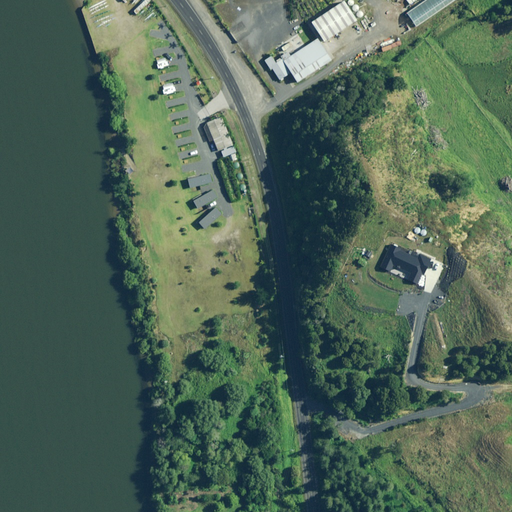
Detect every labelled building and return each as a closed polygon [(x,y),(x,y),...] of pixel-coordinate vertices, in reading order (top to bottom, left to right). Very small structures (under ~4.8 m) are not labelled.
[(356,20),(344,1),(311,22),(324,42),(356,20)] [(366,28),(361,19),(356,21),(362,30),(366,28)] [(306,46),(298,33),(284,42),(282,39),(273,45),(282,57),(276,61),(272,55),(265,60),(271,69),(272,68),(281,81),(292,74),(297,82),(332,60),(318,38),(306,46)] [(204,124),(215,150),(231,143),(220,117),(204,124)] [(233,164),(233,166),(234,167),(235,167),(235,168),(236,168),(237,168),(238,168),(239,168),(239,167),(240,167),(240,166),(241,166),(241,165),(241,164),(241,163),(241,162),(240,161),(239,160),(238,160),(237,160),(236,160),(235,160),(234,160),(234,161),(233,162),(233,163),(233,164)] [(236,175),(236,176),(236,177),(236,178),(237,178),(237,179),(238,179),(239,180),(240,180),(241,180),(242,179),(243,179),(244,178),(244,177),(244,176),(244,175),(244,174),(243,173),(242,172),(241,172),(240,171),(239,172),(238,172),(237,173),(236,174),(236,175)] [(209,174),(186,180),(188,188),(211,182),(209,174)] [(240,187),(240,189),(241,190),(242,191),(243,191),(244,191),(245,191),(246,191),(246,190),(247,190),(247,189),(248,189),(248,188),(248,187),(248,186),(247,185),(247,184),(246,183),(245,183),(244,183),(243,183),(242,183),(241,184),(240,185),(240,186),(240,187)] [(212,188),(192,199),(196,207),(216,196),(212,188)] [(215,207),(198,223),(204,229),(221,213),(215,207)]
